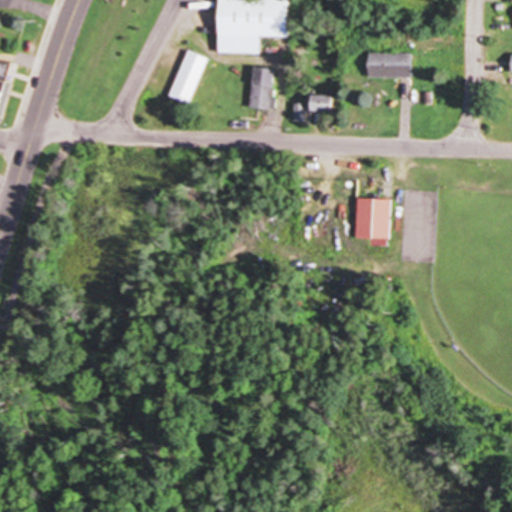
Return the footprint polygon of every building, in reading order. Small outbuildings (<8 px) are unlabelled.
[(290,0),(221,0),(220,54),(262,55),(262,38),(290,38),(290,0)] [(171,97),(191,106),(211,60),(191,51),(171,97)] [(372,78),(415,78),(415,54),(372,54),(372,78)] [(12,66),(0,62),(0,117),(1,118),(12,66)] [(277,69),(256,67),(252,109),(272,111),(277,69)] [(313,111),(335,111),(335,97),(313,96),(313,111)] [(394,200),(360,199),(359,239),(393,240),(394,200)]
